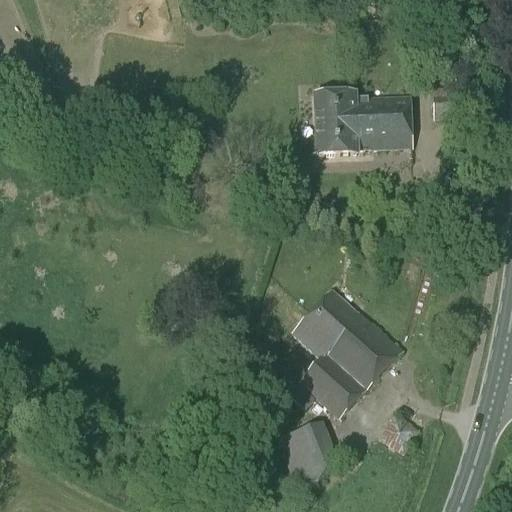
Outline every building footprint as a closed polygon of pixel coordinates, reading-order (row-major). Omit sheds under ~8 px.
[(356,103),(356,98),(316,99),(318,161),(358,159),(358,155),(356,103)] [(433,126),(458,125),(457,99),(432,100),(433,126)] [(356,103),(358,155),(413,153),(411,102),(368,104),(368,103),(356,103)] [(340,424),(401,357),(334,295),(294,338),(323,365),(301,388),(340,424)] [(396,456),(413,433),(393,419),(377,442),(396,456)] [(296,495),(318,486),(336,462),(322,427),(277,445),(296,495)]
